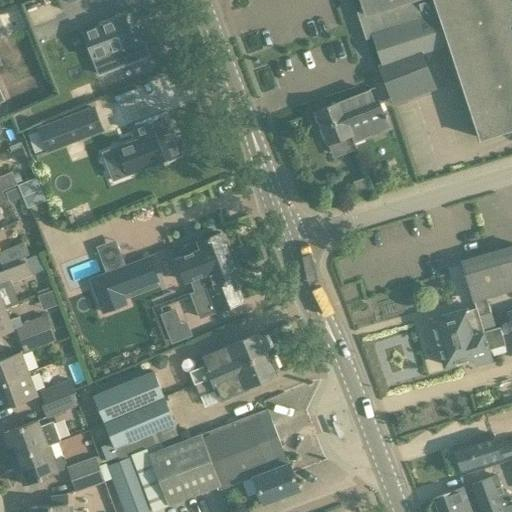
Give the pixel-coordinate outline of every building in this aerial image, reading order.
[(381,65),(421,52),(449,43),(480,138),(511,127),(511,35),(508,24),(511,22),(511,0),(361,0),(366,14),(370,13),(376,32),(371,34),(381,65)] [(99,27),(84,33),(100,74),(148,56),(143,41),(146,40),(135,11),(114,19),(114,21),(99,27)] [(379,66),(381,71),(394,103),(435,88),(426,65),(421,52),(381,65),(379,66)] [(374,88),(315,111),(328,143),(351,134),(354,141),(390,127),(374,88)] [(141,144),(119,152),(127,175),(150,166),(150,167),(150,168),(182,156),(181,151),(185,149),(179,135),(175,137),(166,112),(134,124),(139,137),(141,144)] [(71,118),(36,131),(45,154),(79,141),(71,118)] [(0,191),(2,191),(17,184),(12,171),(0,176),(0,191)] [(357,191),(369,187),(366,178),(354,182),(357,191)] [(17,186),(6,190),(10,201),(21,196),(17,186)] [(217,234),(215,230),(204,235),(206,238),(184,247),(187,253),(174,258),(184,283),(190,281),(195,293),(192,294),(201,317),(243,300),(235,278),(238,277),(221,232),(217,234)] [(23,242),(0,251),(0,262),(2,266),(29,255),(23,242)] [(449,324),(490,312),(486,298),(511,290),(511,244),(460,259),(473,302),(474,301),(476,308),(469,310),(468,308),(431,319),(445,366),(460,361),(449,324)] [(149,256),(91,278),(99,301),(157,279),(149,256)] [(0,285),(0,287),(27,277),(32,275),(26,261),(0,270),(0,285)] [(56,289),(41,294),(45,307),(60,302),(56,289)] [(4,307),(0,308),(0,333),(15,328),(14,326),(21,323),(19,317),(9,320),(4,307)] [(174,310),(159,316),(165,331),(180,325),(174,310)] [(495,328),(490,312),(449,324),(460,361),(473,357),(475,364),(490,360),(487,350),(505,344),(500,326),(495,328)] [(14,326),(15,328),(19,339),(51,328),(46,314),(21,323),(14,326)] [(56,341),(51,328),(19,339),(24,352),(50,343),(56,341)] [(189,372),(194,384),(268,353),(267,351),(271,349),(265,335),(261,336),(259,333),(218,351),(217,348),(201,355),(205,365),(189,372)] [(56,341),(50,343),(54,352),(56,351),(59,350),(56,341)] [(0,383),(28,373),(20,351),(6,357),(4,353),(0,354),(0,383)] [(268,353),(194,384),(200,396),(216,390),(221,401),(237,394),(236,392),(277,374),(275,370),(279,369),(273,355),(269,356),(268,353)] [(160,355),(156,356),(155,360),(156,364),(159,365),(163,363),(165,362),(165,359),(163,356),(160,355)] [(103,421),(164,396),(153,370),(92,395),(103,421)] [(28,373),(0,383),(0,408),(10,405),(11,409),(24,405),(22,400),(37,395),(28,373)] [(68,393),(75,390),(70,378),(39,390),(44,403),(68,393)] [(68,393),(44,403),(44,404),(41,405),(46,418),(74,406),(68,393)] [(176,423),(164,396),(103,421),(115,448),(119,459),(171,437),(166,427),(176,423)] [(221,489),(254,477),(253,476),(288,463),(268,408),(200,434),(148,453),(168,505),(219,486),(221,489)] [(15,443),(19,456),(60,440),(53,421),(40,426),(37,419),(5,431),(10,445),(15,443)] [(462,473),(501,461),(511,458),(511,439),(495,444),(492,434),(454,446),(462,473)] [(60,440),(19,456),(24,468),(19,470),(24,484),(64,469),(63,468),(64,464),(66,463),(63,456),(53,460),(48,446),(60,441),(60,440)] [(103,468),(101,464),(98,465),(95,456),(66,467),(71,480),(103,468)] [(105,462),(101,464),(103,468),(107,480),(110,479),(122,511),(149,511),(153,511),(131,456),(106,466),(105,462)] [(299,489),(289,463),(254,477),(263,503),(299,489)] [(107,480),(103,468),(71,480),(75,492),(104,482),(104,481),(107,480)] [(497,494),(502,492),(496,474),(435,497),(440,511),(458,511),(457,506),(473,500),(474,503),(497,494)] [(511,511),(511,504),(508,506),(502,492),(497,494),(474,503),(473,500),(457,506),(458,511),(511,511)] [(69,511),(68,495),(51,496),(52,504),(32,506),(32,511),(69,511)] [(232,511),(237,511),(243,510),(241,505),(237,502),(229,505),(232,511)]
